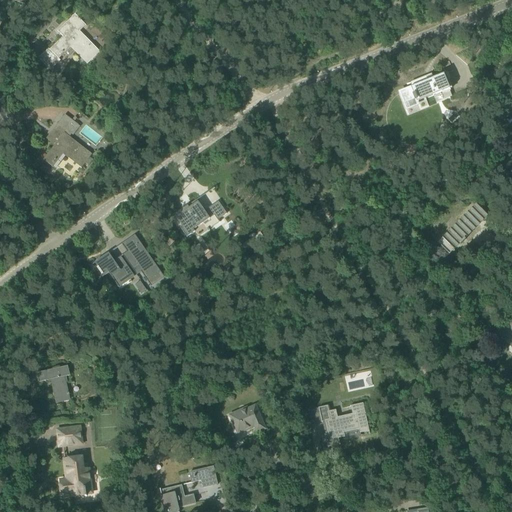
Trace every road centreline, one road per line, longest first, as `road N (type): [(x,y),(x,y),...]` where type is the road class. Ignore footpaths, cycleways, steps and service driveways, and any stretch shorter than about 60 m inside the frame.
road 1 (unclassified): [(52,246),(275,96),(511,1)]
road 2 (track): [(259,106),(502,511)]
road 3 (track): [(259,106),(172,0)]
